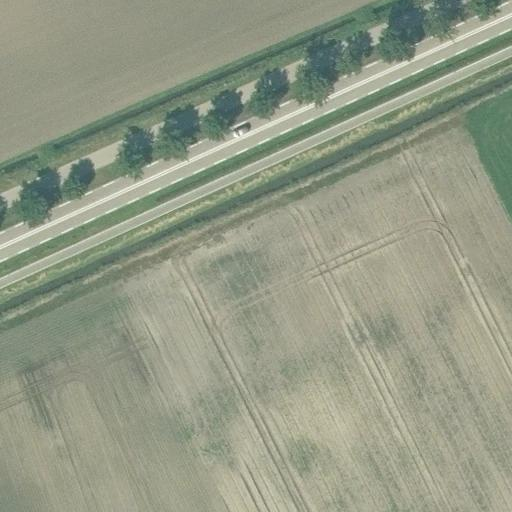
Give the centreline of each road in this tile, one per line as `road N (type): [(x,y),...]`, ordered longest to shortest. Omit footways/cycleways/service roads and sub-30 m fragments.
road 1 (primary): [(0,247),(511,14)]
road 2 (unclassified): [(0,206),(458,0)]
